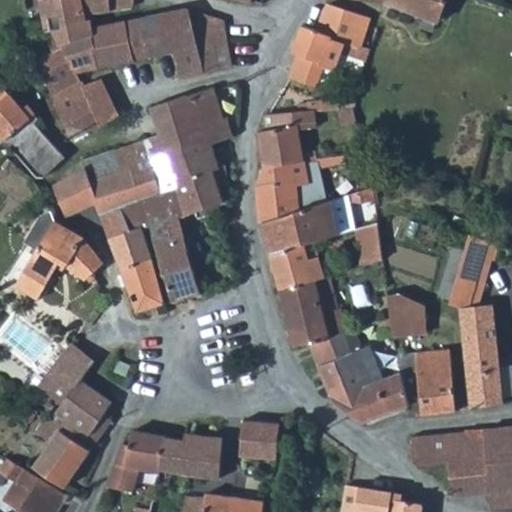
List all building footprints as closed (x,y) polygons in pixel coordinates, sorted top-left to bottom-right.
[(55,0),(62,28),(91,18),(90,14),(85,0),(55,0)] [(85,0),(90,14),(111,11),(136,6),(136,0),(85,0)] [(372,0),(389,6),(390,2),(441,21),(448,0),(372,0)] [(318,31),(348,42),(362,47),(363,45),(367,34),(372,18),(331,3),(328,3),(318,31)] [(190,10),(158,15),(165,56),(177,53),(198,49),(190,10)] [(198,49),(225,46),(220,17),(190,10),(198,49)] [(158,15),(143,18),(151,59),(165,56),(158,15)] [(91,18),(62,28),(57,30),(66,48),(78,74),(82,73),(100,69),(94,26),(91,18)] [(127,21),(135,62),(151,59),(143,18),(127,21)] [(127,21),(110,24),(118,66),(135,62),(127,21)] [(110,24),(94,26),(100,69),(118,66),(110,24)] [(297,66),(292,77),(317,87),(326,65),(339,70),(348,42),(318,31),(305,26),(295,52),(302,55),(297,66)] [(225,46),(198,49),(204,75),(229,69),(225,46)] [(39,60),(55,94),(85,80),(82,73),(78,74),(66,48),(39,60)] [(198,49),(177,53),(182,80),(204,75),(198,49)] [(87,84),(105,124),(120,117),(104,78),(87,84)] [(85,80),(55,94),(75,139),(105,124),(87,84),(85,80)] [(42,177),(48,177),(68,158),(39,125),(3,84),(0,86),(0,130),(7,138),(28,161),(42,177)] [(153,107),(161,135),(166,152),(202,140),(204,145),(232,138),(235,136),(232,121),(224,122),(215,88),(194,96),(187,96),(153,107)] [(262,132),(268,168),(308,161),(319,160),(319,158),(318,150),(304,150),(300,125),(308,124),(306,111),(282,112),(274,113),(276,130),(262,132)] [(161,135),(146,140),(152,156),(166,152),(161,135)] [(202,140),(166,152),(177,187),(183,185),(229,168),(238,165),(232,138),(204,145),(202,140)] [(146,140),(124,149),(143,200),(165,191),(152,156),(146,140)] [(143,200),(124,149),(80,166),(81,173),(56,185),(59,191),(70,216),(99,204),(113,240),(125,271),(142,315),(167,307),(169,305),(163,285),(152,247),(146,227),(136,230),(127,206),(143,200)] [(152,156),(165,191),(177,187),(166,152),(152,156)] [(261,184),(265,220),(300,208),(297,185),(310,184),(308,161),(268,168),(270,183),(261,184)] [(229,168),(183,185),(192,217),(199,214),(201,222),(208,219),(205,211),(224,206),(224,202),(220,186),(232,183),(229,168)] [(373,182),(361,186),(366,198),(377,195),(375,188),(373,182)] [(165,191),(143,200),(127,206),(136,230),(146,227),(150,225),(154,224),(160,243),(168,273),(175,302),(204,293),(201,283),(191,245),(187,229),(183,220),(192,217),(183,185),(177,187),(165,191)] [(300,208),(265,220),(275,252),(307,242),(339,233),(328,198),(300,208)] [(199,214),(192,217),(195,226),(208,222),(208,219),(201,222),(199,214)] [(34,263),(23,284),(44,295),(66,258),(90,279),(104,259),(86,236),(75,229),(56,219),(43,246),(34,263)] [(382,220),(358,227),(363,265),(386,259),(382,220)] [(503,244),(473,231),(471,235),(453,299),(452,303),(460,305),(464,336),(467,363),(473,405),(505,401),(504,395),(501,364),(494,302),(482,303),(489,280),(496,259),(499,259),(503,244)] [(453,299),(471,235),(461,232),(443,295),(453,299)] [(307,242),(275,252),(284,291),(318,279),(307,242)] [(318,279),(284,291),(296,344),(315,342),(333,336),(322,295),(334,291),(331,275),(318,279)] [(334,291),(322,295),(333,336),(345,332),(334,291)] [(449,314),(423,302),(424,320),(394,323),(395,333),(395,335),(439,332),(450,330),(449,314)] [(393,317),(381,319),(383,334),(395,333),(394,323),(393,317)] [(335,395),(338,399),(388,379),(373,344),(361,348),(354,328),(345,332),(333,336),(315,342),(335,395)] [(74,341),(44,384),(66,401),(61,410),(63,411),(57,420),(64,424),(71,414),(103,435),(115,415),(110,412),(116,401),(87,379),(96,365),(83,347),(74,341)] [(418,350),(423,412),(457,409),(452,348),(418,350)] [(511,362),(501,364),(504,395),(511,393),(511,362)] [(388,379),(338,399),(367,422),(381,416),(409,405),(410,404),(404,372),(388,379)] [(57,420),(46,413),(42,418),(45,421),(42,428),(55,437),(38,463),(72,486),(97,447),(95,446),(103,435),(71,414),(64,424),(57,420)] [(244,454),(264,456),(266,429),(267,419),(248,417),(244,454)] [(266,429),(264,456),(281,458),(281,453),(284,421),(267,419),(266,429)] [(189,437),(168,433),(163,468),(191,472),(193,472),(197,431),(197,422),(191,423),(189,437)] [(511,424),(491,427),(458,430),(460,459),(492,457),(495,492),(511,492),(509,448),(509,445),(511,445),(511,424)] [(131,465),(144,467),(163,471),(163,468),(168,433),(138,427),(135,438),(131,465)] [(415,436),(419,464),(452,461),(460,459),(458,430),(415,436)] [(227,435),(197,431),(193,472),(223,475),(227,435)] [(113,482),(139,489),(144,467),(131,465),(135,438),(128,437),(122,456),(113,482)] [(452,461),(455,495),(491,493),(495,492),(492,457),(460,459),(452,461)] [(69,491),(30,466),(12,496),(35,511),(61,511),(73,493),(69,491)] [(359,511),(426,511),(427,505),(425,502),(396,498),(397,490),(363,486),(359,511)] [(266,511),(268,501),(259,499),(211,491),(210,496),(192,493),(189,511),(266,511)] [(495,492),(491,493),(492,508),(511,507),(511,501),(511,492),(495,492)] [(144,498),(139,511),(156,511),(159,501),(144,498)]
